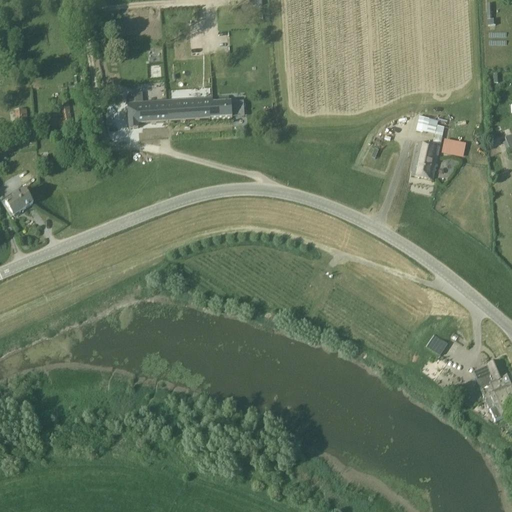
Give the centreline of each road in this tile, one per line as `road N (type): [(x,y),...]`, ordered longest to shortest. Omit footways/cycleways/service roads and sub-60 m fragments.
road 1 (tertiary): [(463,288),(360,221),(258,188),(176,202),(35,260)]
road 2 (unclassified): [(463,288),(430,285),(272,231),(167,240)]
